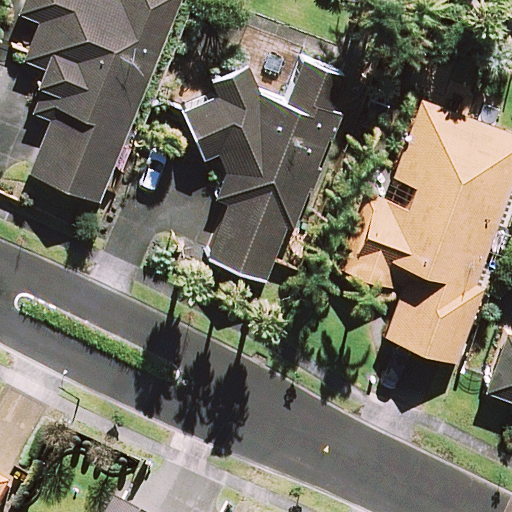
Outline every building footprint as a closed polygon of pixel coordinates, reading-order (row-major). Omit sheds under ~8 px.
[(17,0),(14,9),(33,16),(18,55),(41,64),(24,106),(46,115),(25,167),(93,195),(170,0),(17,0)] [(212,148),(217,153),(205,194),(221,199),(203,253),(261,271),(278,220),(290,224),(340,70),(301,57),(278,100),(260,106),(242,61),(207,75),(213,92),(179,106),(198,154),(212,148)] [(511,156),(511,130),(414,100),(391,172),(408,178),(401,203),(357,189),(334,264),(397,284),(381,333),(449,354),(511,156)] [(511,331),(500,327),(480,394),(511,403),(511,331)] [(0,511),(2,511),(14,490),(0,482),(0,511)] [(135,511),(121,503),(116,511),(135,511)]
